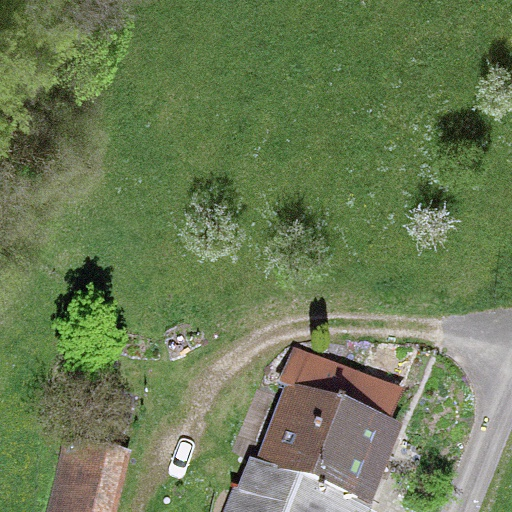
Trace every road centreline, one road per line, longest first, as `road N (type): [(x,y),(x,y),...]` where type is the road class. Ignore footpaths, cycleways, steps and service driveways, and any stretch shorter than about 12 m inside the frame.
road 1 (track): [(511,343),(333,330),(272,340),(221,368),(164,493)]
road 2 (residential): [(461,511),(511,395)]
